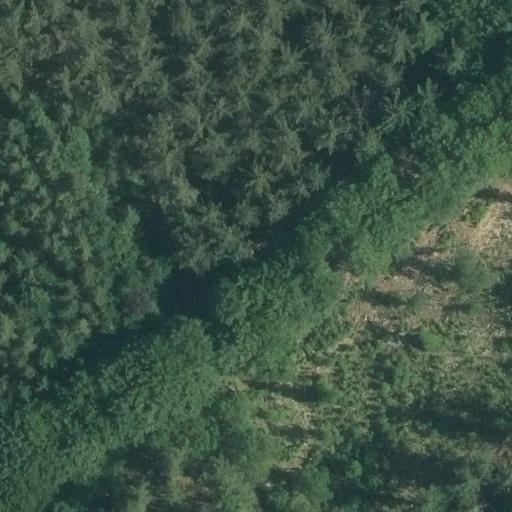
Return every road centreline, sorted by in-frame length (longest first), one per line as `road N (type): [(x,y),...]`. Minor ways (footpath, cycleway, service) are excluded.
road 1 (track): [(511,101),(205,345),(0,466)]
road 2 (track): [(269,511),(205,345),(105,0)]
